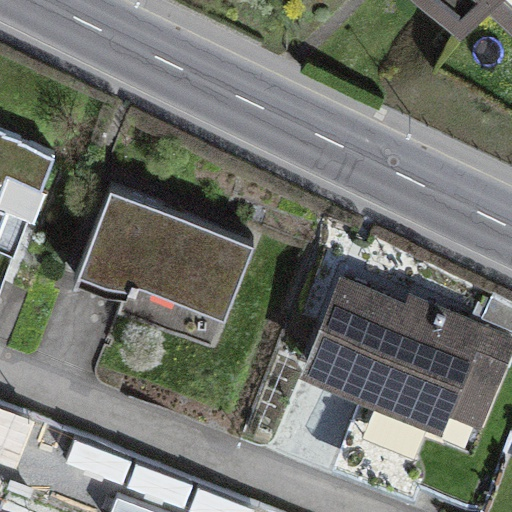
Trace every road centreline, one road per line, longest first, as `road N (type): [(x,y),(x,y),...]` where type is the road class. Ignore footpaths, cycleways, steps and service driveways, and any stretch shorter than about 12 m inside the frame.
road 1 (tertiary): [(511,223),(49,0)]
road 2 (residential): [(357,511),(0,364)]
